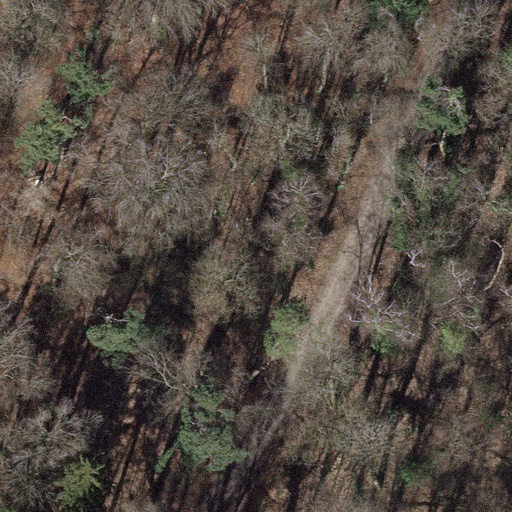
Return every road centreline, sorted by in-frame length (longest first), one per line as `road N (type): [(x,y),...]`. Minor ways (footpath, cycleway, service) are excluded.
road 1 (track): [(229,511),(308,401),(484,0)]
road 2 (track): [(308,401),(93,212)]
